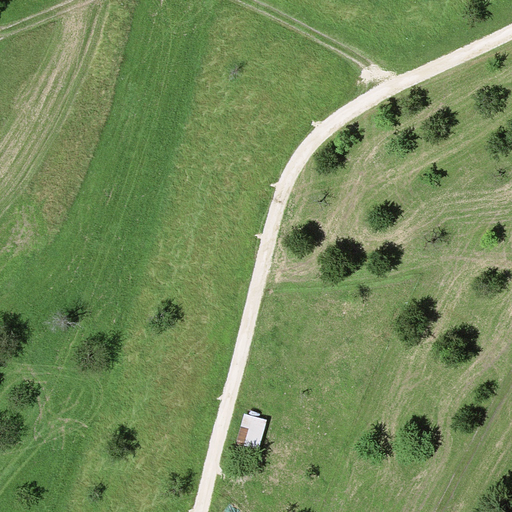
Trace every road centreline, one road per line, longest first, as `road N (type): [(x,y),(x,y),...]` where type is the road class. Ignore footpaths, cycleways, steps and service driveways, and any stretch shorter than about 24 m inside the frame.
road 1 (track): [(511,32),(395,86),(309,141),(282,185),(201,511)]
road 2 (track): [(244,0),(330,41),(395,86)]
